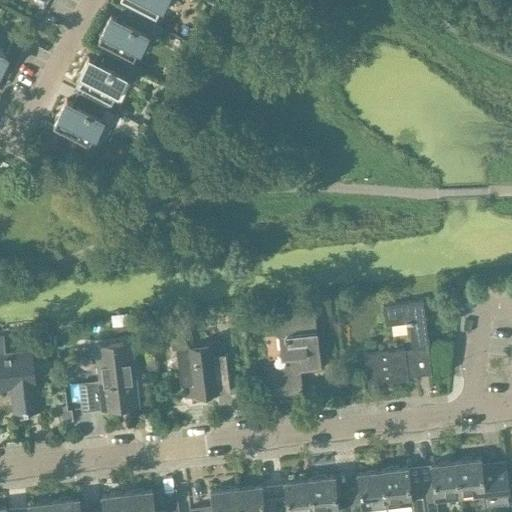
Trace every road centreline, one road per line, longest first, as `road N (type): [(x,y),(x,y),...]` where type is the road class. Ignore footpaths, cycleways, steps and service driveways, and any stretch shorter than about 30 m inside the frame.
road 1 (residential): [(0,470),(467,413)]
road 2 (residential): [(0,130),(16,138),(89,0)]
